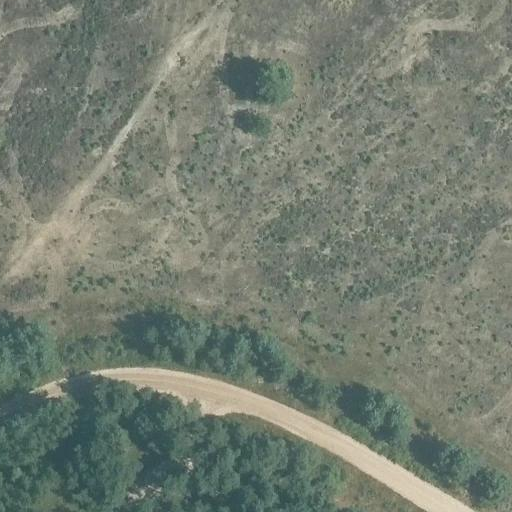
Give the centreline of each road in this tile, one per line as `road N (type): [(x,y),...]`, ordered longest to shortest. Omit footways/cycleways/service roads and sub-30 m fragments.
road 1 (track): [(0,419),(75,385),(121,378),(176,383),(293,422),(450,511)]
road 2 (track): [(121,511),(169,472),(213,392)]
